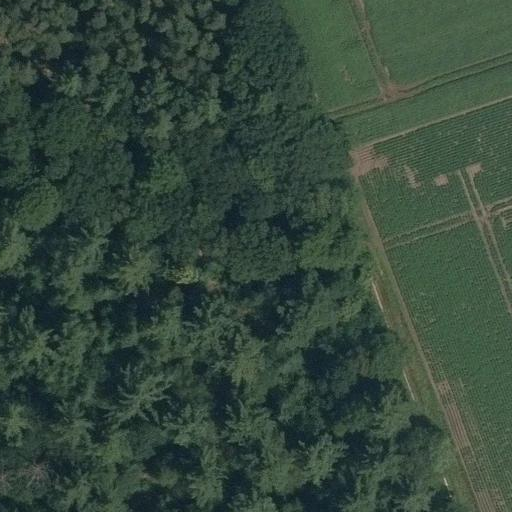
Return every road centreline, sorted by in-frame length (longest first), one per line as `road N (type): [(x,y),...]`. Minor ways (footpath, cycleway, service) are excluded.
road 1 (track): [(347,201),(462,511)]
road 2 (track): [(272,0),(347,201)]
